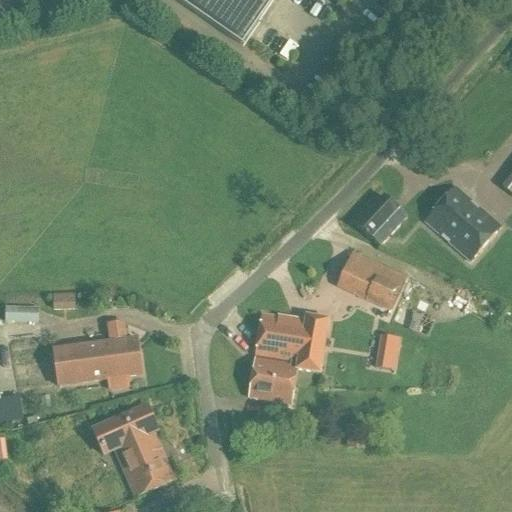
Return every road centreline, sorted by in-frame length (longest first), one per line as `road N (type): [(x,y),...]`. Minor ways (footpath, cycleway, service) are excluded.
road 1 (unclassified): [(224,503),(201,363),(218,312),(319,220),(511,13)]
road 2 (unknown): [(171,0),(289,79),(315,68),(370,0)]
